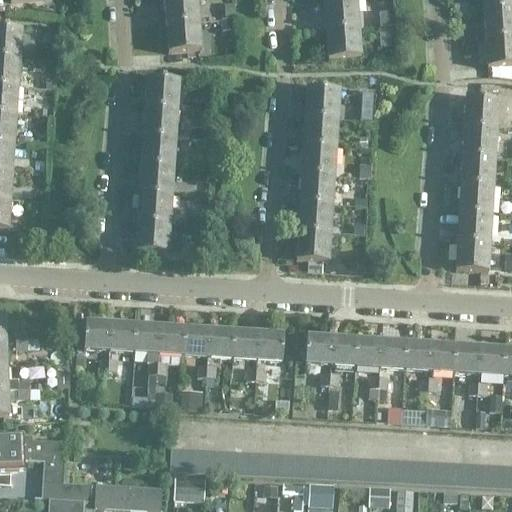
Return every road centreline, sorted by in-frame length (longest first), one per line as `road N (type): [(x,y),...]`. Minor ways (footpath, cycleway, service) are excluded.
road 1 (residential): [(429,302),(441,83),(436,0)]
road 2 (residential): [(265,292),(283,74),(278,0)]
road 3 (residential): [(105,282),(125,67),(121,0)]
road 4 (residential): [(429,302),(265,292)]
road 5 (residential): [(265,292),(105,282)]
